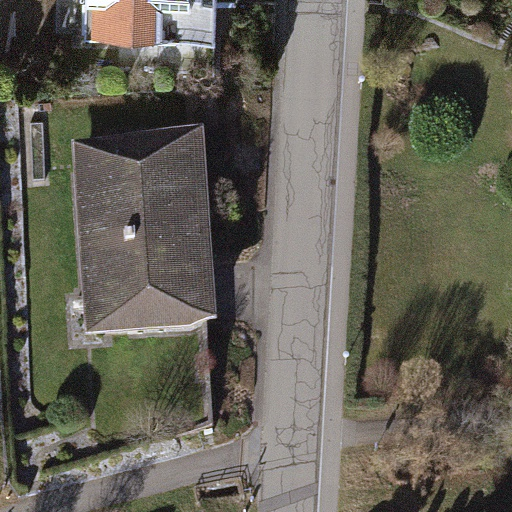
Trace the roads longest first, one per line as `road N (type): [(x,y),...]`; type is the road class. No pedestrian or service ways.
road 1 (residential): [(320,0),(291,443)]
road 2 (residential): [(28,511),(291,443)]
